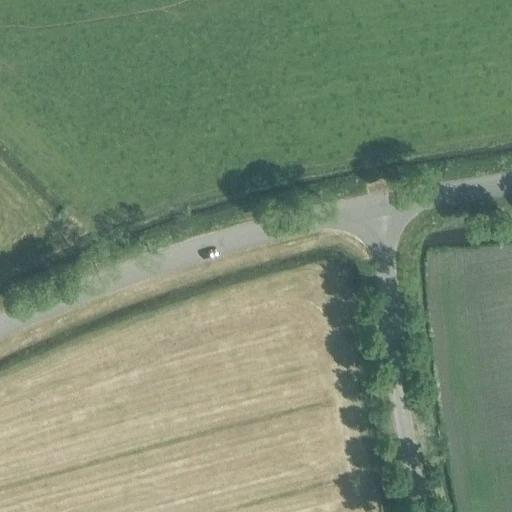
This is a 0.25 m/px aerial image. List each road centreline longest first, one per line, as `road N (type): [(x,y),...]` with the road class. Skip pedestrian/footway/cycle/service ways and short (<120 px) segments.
road 1 (tertiary): [(0,327),(176,258),(378,206)]
road 2 (tertiary): [(378,206),(418,511)]
road 3 (tertiary): [(378,206),(511,184)]
